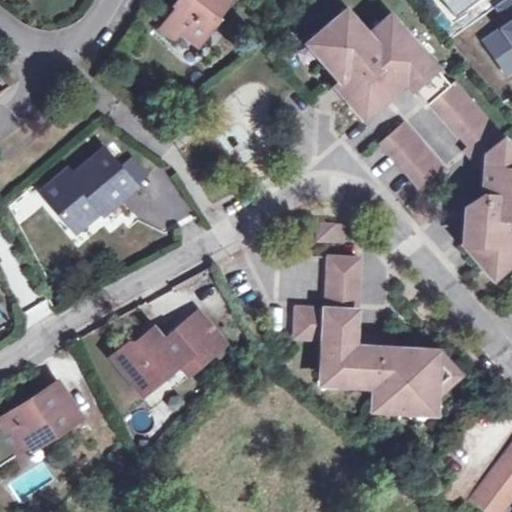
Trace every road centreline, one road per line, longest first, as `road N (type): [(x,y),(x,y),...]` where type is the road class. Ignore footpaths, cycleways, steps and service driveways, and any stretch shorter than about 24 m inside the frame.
road 1 (residential): [(0,368),(222,240),(303,197),(336,189),(371,211),(511,366)]
road 2 (residential): [(0,122),(65,65),(103,23),(112,0)]
